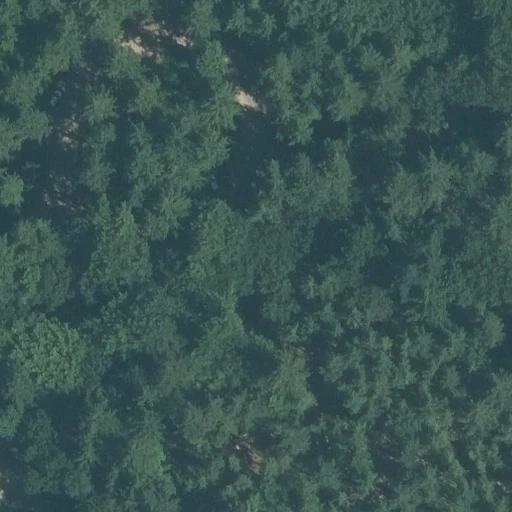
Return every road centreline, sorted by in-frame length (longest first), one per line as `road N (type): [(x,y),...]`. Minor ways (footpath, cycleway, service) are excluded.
road 1 (track): [(332,0),(511,72)]
road 2 (unclassified): [(132,387),(11,490)]
